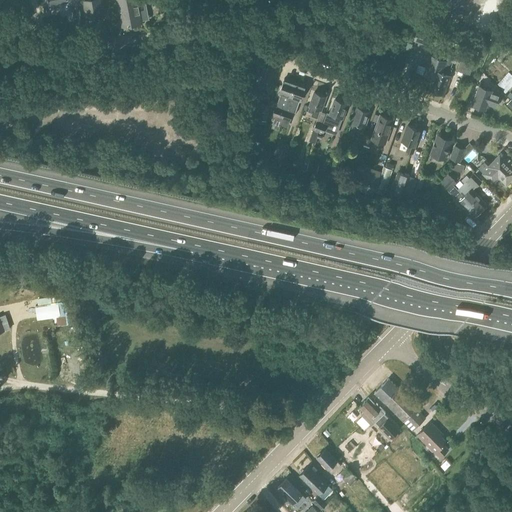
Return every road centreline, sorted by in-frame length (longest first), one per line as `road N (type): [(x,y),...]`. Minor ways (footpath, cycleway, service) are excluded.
road 1 (residential): [(511,139),(244,43),(195,38),(0,60)]
road 2 (motorway): [(511,290),(0,177)]
road 3 (motorway): [(195,245),(511,317)]
road 4 (unclassified): [(313,420),(0,380)]
road 5 (motorway): [(0,202),(195,245)]
road 6 (motorway): [(0,225),(195,245)]
road 7 (tertiary): [(390,341),(511,216)]
road 8 (tertiary): [(511,429),(467,405),(390,341)]
